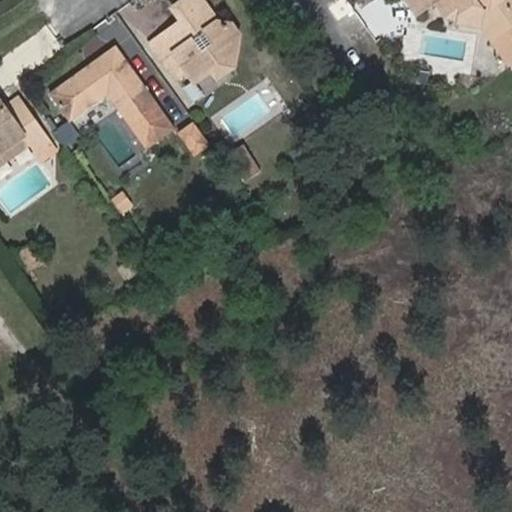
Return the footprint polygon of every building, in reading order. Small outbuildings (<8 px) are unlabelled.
[(182,21),(162,35),(174,52),(163,59),(179,80),(188,73),(196,83),(213,71),(237,55),(241,34),(233,23),(219,21),(203,0),(184,0),(173,8),(182,21)] [(511,0),(407,0),(404,2),(416,17),(439,0),(452,0),(459,9),(457,24),(480,28),(481,22),(489,24),(489,27),(507,52),(511,47),(511,0)] [(480,28),(501,56),(507,52),(489,27),(489,24),(481,22),(480,28)] [(174,52),(162,35),(151,43),(163,59),(174,52)] [(117,45),(51,93),(71,121),(108,93),(130,123),(142,114),(160,139),(176,127),(117,45)] [(235,67),(237,55),(213,71),(218,78),(235,67)] [(0,103),(0,165),(32,143),(38,152),(51,141),(19,97),(7,107),(3,101),(0,103)] [(130,123),(147,148),(160,139),(142,114),(130,123)] [(196,120),(181,131),(197,153),(212,142),(196,120)] [(235,156),(248,179),(263,171),(250,148),(235,156)] [(40,243),(22,248),(28,269),(46,264),(40,243)]
